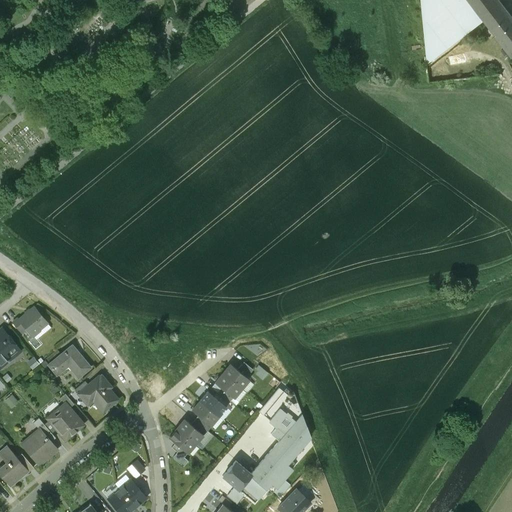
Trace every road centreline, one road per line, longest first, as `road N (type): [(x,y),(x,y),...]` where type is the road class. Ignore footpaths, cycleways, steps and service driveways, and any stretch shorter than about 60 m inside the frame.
road 1 (track): [(0,214),(261,0)]
road 2 (residential): [(34,281),(102,343),(130,377),(146,415)]
road 3 (residential): [(17,511),(85,449),(146,415)]
